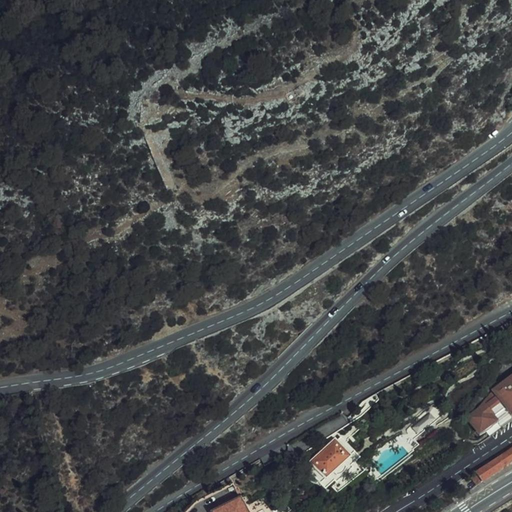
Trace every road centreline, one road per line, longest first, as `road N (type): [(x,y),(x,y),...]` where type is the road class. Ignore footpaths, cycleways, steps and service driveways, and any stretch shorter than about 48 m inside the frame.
road 1 (tertiary): [(511,130),(265,301),(127,361),(0,388)]
road 2 (tertiary): [(112,511),(247,401),(415,237),(511,163)]
road 3 (tertiary): [(511,312),(154,511)]
road 4 (tertiary): [(391,511),(511,434)]
